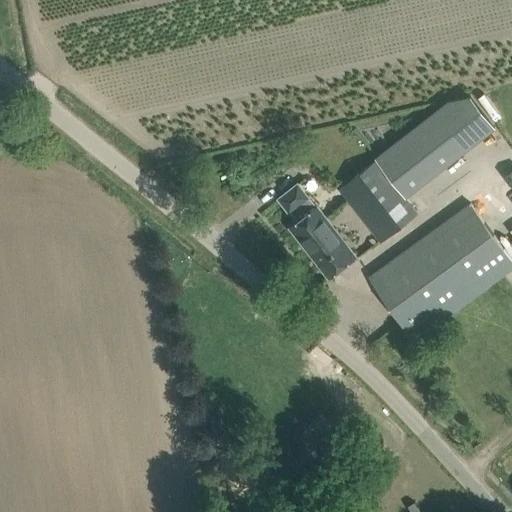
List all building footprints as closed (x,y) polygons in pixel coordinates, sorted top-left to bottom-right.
[(403,190),(478,132),(453,100),(344,186),(384,237),(418,210),(403,190)] [(298,221),(307,213),(300,204),(309,197),(298,183),(278,198),(289,212),(291,211),(298,221)] [(370,276),(402,322),(503,248),(471,203),(370,276)] [(314,251),(332,274),(355,255),(317,206),(307,213),(298,221),(290,227),(311,253),(314,251)] [(451,312),(511,267),(511,259),(503,248),(402,322),(412,335),(448,309),(451,312)]
